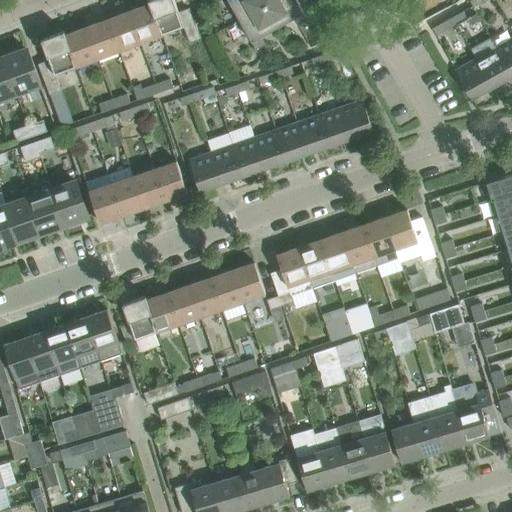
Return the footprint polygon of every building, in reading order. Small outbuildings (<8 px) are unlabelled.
[(148,0),(150,4),(161,35),(183,26),(189,43),(201,38),(189,8),(178,12),(174,0),(148,0)] [(228,0),(240,20),(266,6),(262,0),(228,0)] [(296,0),(275,0),(266,6),(278,27),(294,18),(298,25),(308,20),(296,0)] [(150,4),(129,11),(140,42),(161,35),(150,4)] [(266,6),(240,20),(256,49),(266,44),(261,36),(278,27),(266,6)] [(129,11),(108,19),(119,50),(140,42),(129,11)] [(463,11),(453,17),(457,24),(467,18),(463,11)] [(453,17),(443,23),(447,30),(457,24),(453,17)] [(108,19),(87,27),(98,58),(119,50),(108,19)] [(87,27),(66,35),(77,66),(98,58),(87,27)] [(49,59),(38,64),(50,94),(61,90),(55,74),(77,66),(66,35),(64,31),(42,39),(49,59)] [(511,38),(496,47),(511,74),(511,38)] [(511,74),(496,47),(476,58),(492,87),(511,76),(511,74)] [(16,49),(2,54),(16,93),(40,84),(27,49),(18,52),(16,49)] [(334,51),(324,54),(326,62),(336,58),(334,51)] [(0,99),(16,93),(2,54),(1,54),(2,58),(0,58),(0,99)] [(324,54),(315,57),(312,58),(314,66),(326,62),(324,54)] [(476,58),(456,70),(471,98),(470,98),(471,99),(492,87),(476,58)] [(290,65),(280,69),(283,77),(293,73),(290,65)] [(268,73),(270,81),(283,77),(280,69),(268,73)] [(170,78),(155,83),(159,92),(173,87),(170,78)] [(248,81),(236,85),(239,92),(242,102),(248,100),(245,90),(250,88),(248,81)] [(141,88),(145,97),(159,92),(155,83),(141,88)] [(239,92),(236,85),(225,88),(228,96),(238,92),(239,92)] [(202,90),(191,94),(193,102),(205,98),(202,90)] [(126,93),(113,98),(116,107),(130,102),(126,93)] [(193,102),(191,94),(179,98),(182,105),(193,102)] [(113,98),(98,103),(101,112),(116,107),(113,98)] [(363,99),(342,107),(353,138),(375,130),(374,129),(373,130),(363,99)] [(147,102),(133,107),(137,116),(151,111),(147,102)] [(137,116),(133,107),(119,112),(122,122),(137,116)] [(342,107),(320,114),(331,146),(353,138),(342,107)] [(320,114),(298,122),(309,153),(331,146),(320,114)] [(111,115),(91,122),(93,130),(107,125),(109,130),(105,132),(108,141),(120,137),(116,128),(115,128),(115,127),(111,115)] [(43,120),(28,125),(32,136),(47,131),(43,120)] [(93,130),(91,122),(76,127),(79,135),(93,130)] [(298,122),(276,129),(287,161),(309,153),(298,122)] [(28,125),(13,130),(17,141),(32,136),(28,125)] [(276,129),(254,137),(265,168),(287,161),(276,129)] [(54,148),(50,136),(36,141),(40,153),(54,148)] [(254,137),(232,145),(243,176),(265,168),(254,137)] [(40,153),(36,141),(21,147),(26,162),(41,157),(40,153)] [(232,145),(210,152),(221,184),(243,176),(232,145)] [(0,153),(0,166),(9,164),(5,152),(0,153)] [(189,160),(193,171),(200,190),(199,190),(199,191),(221,184),(210,152),(189,160)] [(177,161),(155,169),(166,200),(188,193),(177,161)] [(129,166),(108,174),(122,215),(144,208),(133,176),(129,166)] [(155,169),(133,176),(144,208),(166,200),(155,169)] [(511,174),(487,182),(492,200),(511,193),(511,174)] [(64,225),(52,189),(49,180),(26,187),(29,197),(42,233),(41,233),(42,237),(57,231),(56,228),(63,225),(64,225)] [(76,181),(52,189),(64,225),(63,225),(65,229),(80,223),(79,220),(88,217),(76,181)] [(111,184),(89,191),(100,223),(122,215),(111,184)] [(511,211),(511,193),(492,200),(497,216),(511,211)] [(42,233),(29,197),(7,205),(19,241),(18,241),(19,245),(35,239),(33,236),(41,233),(42,233)] [(19,241),(7,205),(0,207),(0,251),(12,247),(11,243),(18,241),(19,241)] [(442,206),(431,209),(433,217),(445,214),(442,206)] [(407,209),(385,217),(398,258),(400,262),(421,254),(423,260),(436,256),(423,217),(411,221),(407,209)] [(511,229),(511,211),(497,216),(502,233),(511,229)] [(445,214),(433,217),(435,225),(447,222),(445,214)] [(385,217),(364,224),(378,265),(398,258),(385,217)] [(364,224),(342,232),(356,273),(378,265),(364,224)] [(511,248),(511,229),(502,233),(507,249),(511,248)] [(342,232),(320,239),(335,280),(356,273),(342,232)] [(320,239),(299,247),(313,288),(335,280),(320,239)] [(452,240),(441,243),(443,251),(455,247),(452,240)] [(313,288),(299,247),(277,254),(280,264),(282,268),(271,272),(278,294),(282,305),(294,301),(292,295),(313,288)] [(455,247),(443,251),(445,259),(457,255),(455,247)] [(255,262),(233,270),(244,301),(266,294),(255,262)] [(233,270),(212,277),(223,308),(244,301),(233,270)] [(462,273),(450,277),(453,284),(464,281),(462,273)] [(212,277),(190,285),(201,316),(223,308),(212,277)] [(464,281),(453,284),(454,287),(455,292),(467,289),(464,281)] [(190,285),(169,292),(180,323),(201,316),(190,285)] [(444,290),(435,293),(438,304),(448,301),(450,300),(447,289),(444,290)] [(169,292),(147,300),(158,331),(180,323),(169,292)] [(266,298),(270,309),(278,307),(282,305),(278,294),(266,298)] [(158,331),(147,300),(146,296),(123,304),(135,339),(158,331)] [(482,303),(470,307),(473,315),(484,311),(482,303)] [(459,304),(430,313),(432,322),(435,332),(465,323),(459,304)] [(407,305),(393,309),(396,319),(410,314),(407,305)] [(278,307),(270,309),(273,317),(280,314),(278,307)] [(107,309),(86,316),(101,361),(123,353),(107,309)] [(393,309),(372,317),(375,326),(396,319),(393,309)] [(484,311),(473,315),(475,322),(487,319),(484,311)] [(332,341),(339,339),(353,334),(350,324),(346,313),(324,320),(332,341)] [(432,322),(430,313),(417,318),(420,326),(432,322)] [(86,316),(66,324),(81,368),(101,361),(86,316)] [(372,317),(350,324),(353,334),(375,326),(372,317)] [(416,318),(407,321),(410,329),(419,326),(416,318)] [(398,324),(386,328),(389,337),(401,332),(404,342),(413,339),(410,329),(407,321),(398,323),(398,324)] [(81,368),(66,324),(45,331),(60,375),(81,368)] [(389,337),(386,328),(374,333),(377,341),(389,337)] [(45,331),(25,338),(40,382),(60,375),(45,331)] [(492,336),(480,340),(483,348),(494,344),(492,336)] [(19,389),(40,382),(25,338),(4,345),(19,389)] [(348,342),(336,346),(339,354),(351,350),(348,342)] [(494,344),(483,348),(485,355),(497,352),(494,344)] [(314,353),(319,371),(342,363),(339,354),(336,346),(314,353)] [(305,357),(293,361),(296,369),(308,365),(305,357)] [(254,358),(240,362),(243,372),(257,367),(254,358)] [(270,368),(273,377),(296,369),(293,361),(270,368)] [(226,367),(229,377),(243,372),(240,362),(226,367)] [(5,368),(0,369),(0,382),(8,380),(5,368)] [(502,370),(490,373),(492,381),(504,377),(502,370)] [(211,372),(196,378),(199,387),(215,381),(211,372)] [(255,387),(267,384),(264,373),(234,381),(237,393),(256,388),(255,387)] [(504,377),(492,381),(495,388),(503,386),(506,385),(504,377)] [(183,383),(186,392),(199,387),(196,378),(183,383)] [(144,392),(148,404),(179,394),(175,382),(144,392)] [(475,382),(452,388),(452,389),(468,443),(490,436),(485,418),(497,415),(489,390),(478,393),(475,382)] [(437,416),(436,416),(446,449),(468,443),(452,389),(452,388),(451,384),(444,386),(446,391),(430,396),(437,416)] [(222,385),(210,389),(213,398),(225,394),(222,385)] [(110,390),(113,398),(125,394),(122,386),(110,390)] [(210,389),(198,394),(201,402),(213,398),(210,389)] [(408,403),(414,422),(424,456),(446,449),(436,416),(430,396),(408,403)] [(112,398),(91,404),(93,410),(100,432),(124,425),(116,397),(112,398)] [(189,397),(158,407),(162,420),(193,409),(189,397)] [(511,403),(510,398),(498,401),(501,409),(511,405),(511,403)] [(14,400),(5,403),(9,415),(17,412),(14,400)] [(511,405),(501,409),(503,417),(511,414),(511,405)] [(100,432),(93,410),(73,416),(77,430),(79,438),(100,432)] [(17,412),(9,415),(12,427),(21,424),(17,412)] [(363,438),(373,471),(396,464),(386,431),(380,413),(358,420),(363,438)] [(373,471),(363,438),(358,420),(336,427),(338,432),(342,444),(351,477),(373,471)] [(392,429),(396,443),(402,462),(424,456),(414,422),(392,429)] [(313,428),(291,435),(307,490),(330,484),(320,451),(315,435),(313,428)] [(79,438),(77,430),(65,433),(67,442),(79,438)] [(108,453),(131,447),(126,430),(103,437),(108,453)] [(316,439),(320,451),(330,484),(351,477),(342,444),(338,432),(316,439)] [(33,442),(36,454),(44,452),(41,439),(33,442)] [(96,449),(94,440),(81,444),(84,452),(96,449)] [(33,442),(24,444),(28,456),(36,454),(33,442)] [(84,452),(81,444),(69,447),(71,456),(84,452)] [(36,454),(40,466),(48,464),(44,452),(36,454)] [(40,466),(36,454),(28,456),(32,469),(40,466)] [(280,463),(258,469),(268,502),(290,496),(287,484),(298,481),(291,457),(279,460),(280,463)] [(258,469),(236,476),(246,509),(268,502),(258,469)] [(236,476),(214,482),(222,511),(235,511),(246,509),(236,476)] [(199,480),(194,482),(175,487),(182,511),(192,511),(198,511),(222,511),(214,482),(201,486),(199,480)] [(40,487),(31,490),(35,502),(43,499),(40,487)] [(150,511),(144,490),(121,497),(125,511),(150,511)] [(99,503),(101,511),(125,511),(121,497),(99,503)] [(45,511),(47,511),(43,499),(35,502),(37,511),(45,511)] [(101,511),(99,503),(77,510),(78,511),(101,511)]
